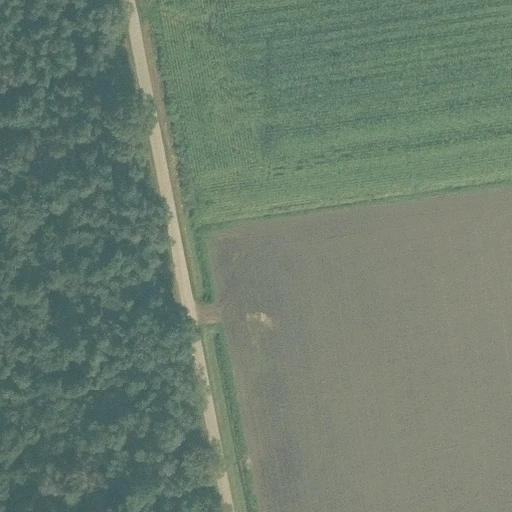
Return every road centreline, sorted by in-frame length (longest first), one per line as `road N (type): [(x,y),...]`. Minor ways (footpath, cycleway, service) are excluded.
road 1 (unclassified): [(242,511),(143,0)]
road 2 (track): [(0,154),(167,124)]
